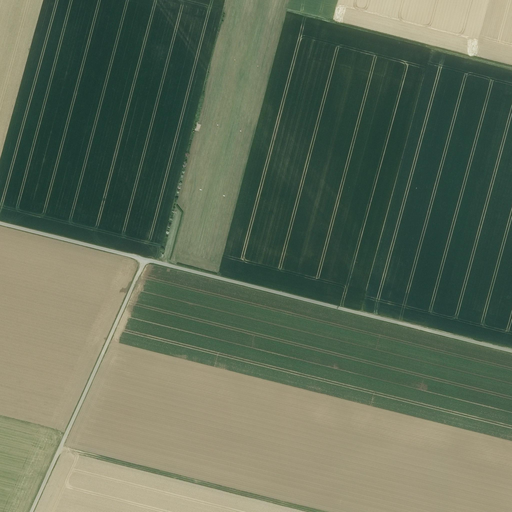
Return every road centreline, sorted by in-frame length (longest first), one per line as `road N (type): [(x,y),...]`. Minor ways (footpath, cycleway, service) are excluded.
road 1 (unclassified): [(511,351),(0,223)]
road 2 (track): [(31,511),(144,259)]
road 3 (track): [(511,68),(286,10)]
